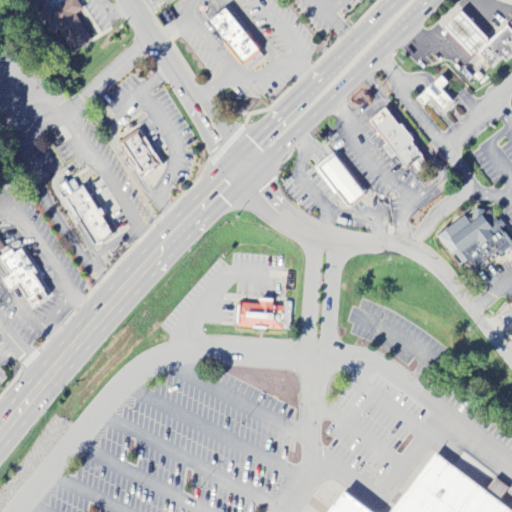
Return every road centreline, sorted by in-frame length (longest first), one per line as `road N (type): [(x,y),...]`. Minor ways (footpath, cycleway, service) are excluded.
road 1 (trunk): [(0,431),(125,285),(243,167)]
road 2 (residential): [(511,365),(423,258),(302,231),(243,167)]
road 3 (trunk): [(243,167),(276,151),(433,0)]
road 4 (trunk): [(397,0),(259,135),(243,167)]
road 5 (tertiary): [(243,167),(123,0)]
